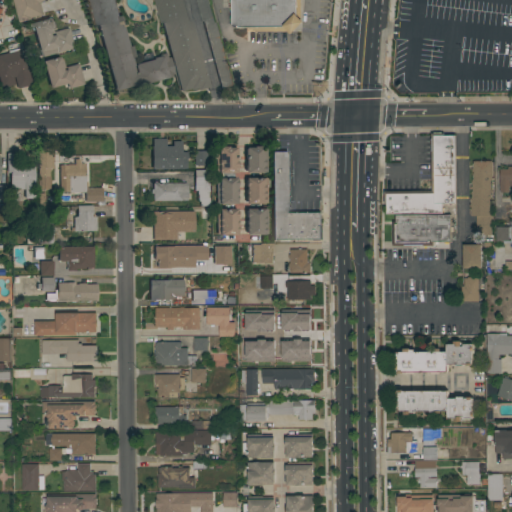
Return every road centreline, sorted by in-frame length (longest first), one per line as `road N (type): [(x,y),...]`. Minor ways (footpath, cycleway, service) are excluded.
road 1 (primary): [(345,118),(345,511)]
road 2 (residential): [(127,511),(123,120)]
road 3 (tertiary): [(0,120),(345,118)]
road 4 (primary): [(362,511),(361,235)]
